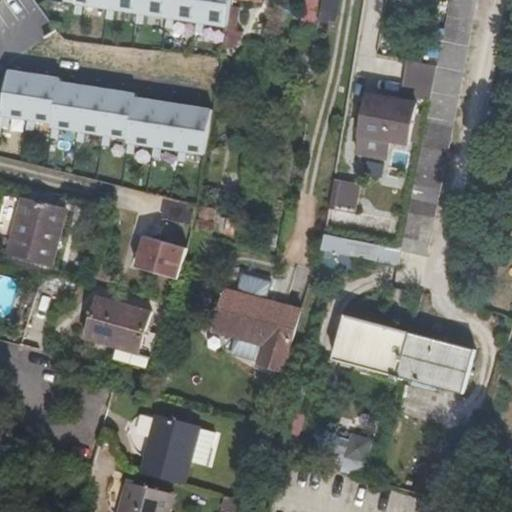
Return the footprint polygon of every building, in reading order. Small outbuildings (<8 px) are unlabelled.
[(78,0),(78,7),(229,27),(232,8),(233,2),(233,0),(78,0)] [(338,28),(341,0),(323,0),(323,4),(319,27),(338,28)] [(432,259),(480,0),(452,0),(439,67),(432,102),(403,253),(432,259)] [(319,27),(323,4),(307,1),(302,30),(318,33),(319,27)] [(229,27),(225,51),(234,52),(244,42),(245,36),(239,35),(243,10),(232,8),(229,27)] [(246,71),(266,74),(270,50),(250,47),(246,71)] [(432,102),(439,67),(411,62),(404,97),(432,102)] [(12,77),(10,90),(19,91),(21,78),(12,77)] [(207,154),(215,110),(137,101),(137,97),(61,87),(61,83),(21,78),(19,91),(10,90),(9,101),(0,99),(0,142),(3,143),(5,131),(6,121),(14,122),(32,125),(39,125),(57,128),(56,132),(64,132),(82,135),(89,136),(108,138),(115,139),(133,141),(133,145),(140,146),(158,148),(165,149),(183,151),(190,152),(207,154)] [(407,149),(415,106),(369,97),(358,154),(377,159),(380,144),(390,146),(407,149)] [(12,132),(14,122),(6,121),(5,131),(12,132)] [(39,125),(32,125),(31,135),(38,136),(39,125)] [(64,132),(56,132),(55,142),(63,143),(64,132)] [(89,136),(82,135),(81,145),(88,146),(89,136)] [(115,139),(108,138),(107,148),(114,149),(115,139)] [(387,161),(390,146),(380,144),(377,159),(387,161)] [(140,146),(133,145),(132,155),(139,156),(140,146)] [(165,149),(158,148),(157,159),(164,160),(165,149)] [(190,152),(183,151),(182,162),(189,162),(190,152)] [(361,206),(365,181),(343,177),(339,202),(361,206)] [(195,227),(199,205),(168,198),(163,220),(195,227)] [(54,265),(67,208),(22,199),(10,254),(54,265)] [(201,215),(218,217),(219,205),(203,203),(201,215)] [(277,243),(279,231),(271,229),(268,241),(277,243)] [(140,264),(183,275),(191,245),(148,233),(140,264)] [(326,237),(320,267),(335,273),(342,250),(346,251),(348,241),(326,237)] [(400,269),(403,253),(379,248),(375,264),(400,269)] [(268,304),(273,285),(243,276),(238,295),(268,304)] [(286,378),(303,314),(268,304),(238,295),(226,292),(215,332),(238,339),(266,347),(261,366),(260,369),(286,378)] [(143,353),(155,311),(100,295),(88,337),(143,353)] [(466,398),(478,354),(349,318),(337,363),(466,398)] [(261,366),(266,347),(238,339),(233,357),(261,366)] [(300,384),(288,433),(283,454),(294,457),(300,433),(302,433),(308,412),(304,411),(311,387),(300,384)] [(189,484),(205,426),(162,414),(146,472),(188,484),(189,484)] [(353,436),(352,473),(368,474),(368,436),(353,436)] [(453,504),(466,507),(475,478),(461,474),(453,504)] [(173,511),(178,494),(135,483),(130,501),(127,500),(123,511),(173,511)] [(244,511),(268,511),(270,505),(240,498),(237,510),(244,511)]
